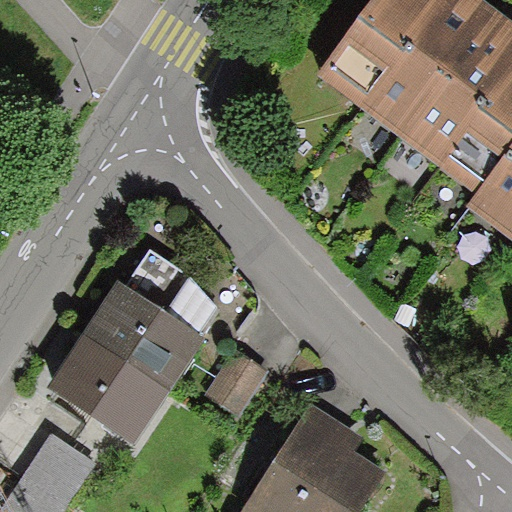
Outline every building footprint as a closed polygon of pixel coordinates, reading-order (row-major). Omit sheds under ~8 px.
[(362,113),(447,0),(381,0),(320,81),(362,113)] [(466,0),(447,0),(362,113),(401,142),(492,20),(466,0)] [(439,170),(511,74),(511,34),(492,20),(401,142),(439,170)] [(511,74),(439,170),(479,202),(511,159),(511,74)] [(511,244),(511,159),(479,202),(471,215),(511,244)] [(219,315),(188,282),(152,257),(128,292),(121,288),(83,342),(170,399),(206,347),(199,342),(219,315)] [(170,399),(83,342),(48,396),(135,453),(170,399)] [(268,376),(237,356),(208,400),(239,420),(268,376)] [(359,445),(309,412),(243,511),(365,511),(387,478),(352,455),(359,445)] [(65,511),(95,465),(51,437),(4,511),(65,511)]
